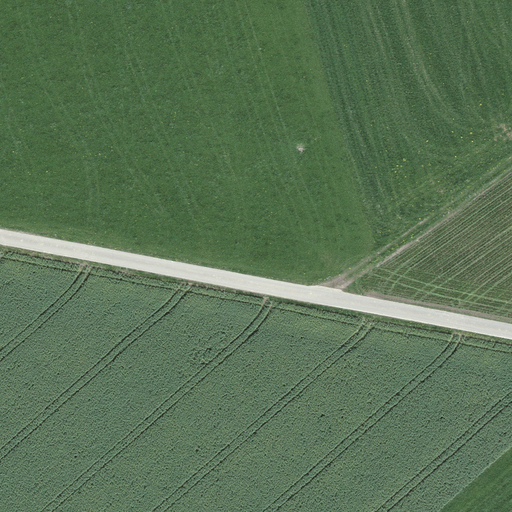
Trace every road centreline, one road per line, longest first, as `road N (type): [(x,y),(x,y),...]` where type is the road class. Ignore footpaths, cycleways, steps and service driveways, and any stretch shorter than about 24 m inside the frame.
road 1 (unclassified): [(511,331),(0,236)]
road 2 (track): [(322,296),(511,163)]
